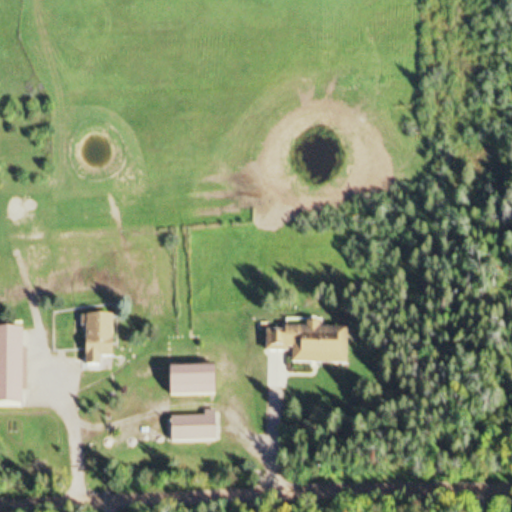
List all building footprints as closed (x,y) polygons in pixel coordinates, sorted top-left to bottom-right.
[(257,333),(257,355),(282,355),(282,366),(337,367),(338,331),(309,330),(309,322),(278,322),(278,333),(257,333)] [(0,406),(15,406),(15,332),(0,331),(0,406)] [(79,359),(109,359),(109,337),(79,337),(79,359)] [(210,397),(209,368),(157,369),(158,398),(210,397)] [(198,419),(164,419),(164,444),(212,444),(212,413),(198,413),(198,419)]
